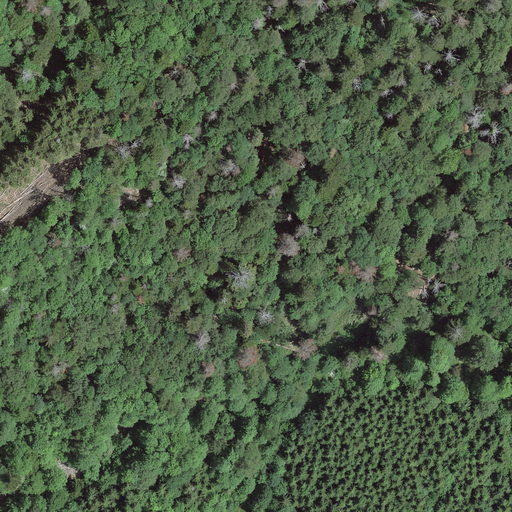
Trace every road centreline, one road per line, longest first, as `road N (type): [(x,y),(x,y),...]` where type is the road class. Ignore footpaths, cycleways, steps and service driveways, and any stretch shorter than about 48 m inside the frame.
road 1 (track): [(241,511),(311,384),(327,335),(511,36)]
road 2 (track): [(0,137),(26,114),(98,0)]
